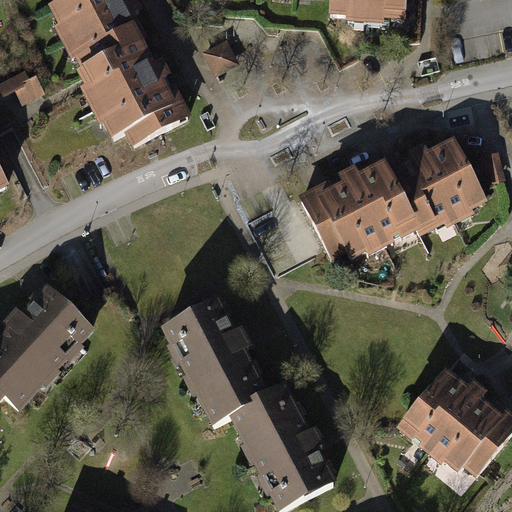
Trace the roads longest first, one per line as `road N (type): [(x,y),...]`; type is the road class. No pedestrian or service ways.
road 1 (residential): [(225,149),(267,149),(344,108),(511,76)]
road 2 (residential): [(225,149),(146,178),(0,259)]
